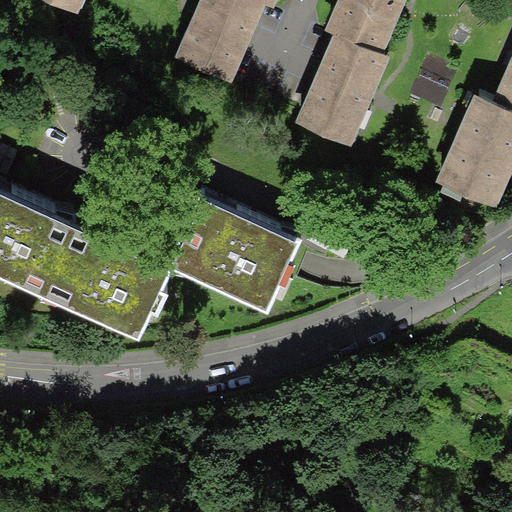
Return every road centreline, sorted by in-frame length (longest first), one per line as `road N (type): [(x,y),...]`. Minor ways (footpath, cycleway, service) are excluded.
road 1 (residential): [(511,251),(397,311),(208,371),(0,380)]
road 2 (unknown): [(474,274),(160,141),(111,141),(74,157)]
